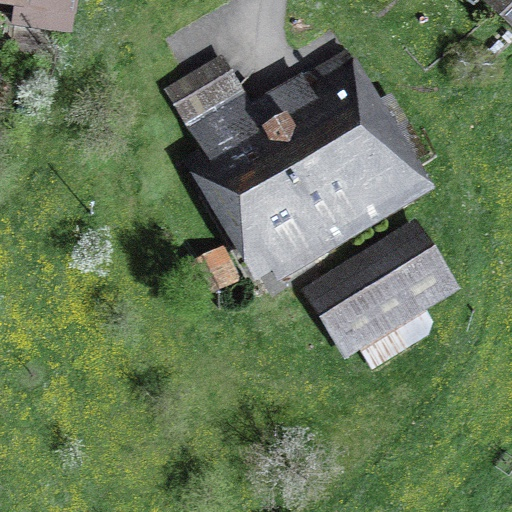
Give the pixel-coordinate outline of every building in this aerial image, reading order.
[(70,0),(0,0),(21,4),(19,19),(66,27),(70,0)] [(511,0),(494,0),(511,17),(511,0)] [(236,85),(186,114),(279,274),(430,186),(349,47),(248,106),(236,85)] [(409,219),(321,271),(358,334),(410,303),(400,287),(436,265),(409,219)] [(225,275),(216,255),(196,265),(205,284),(225,275)]
